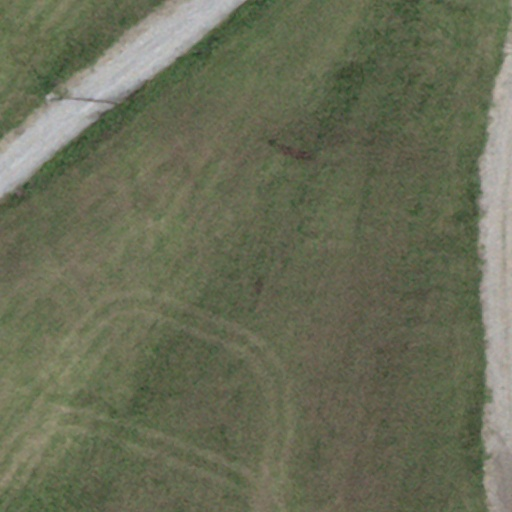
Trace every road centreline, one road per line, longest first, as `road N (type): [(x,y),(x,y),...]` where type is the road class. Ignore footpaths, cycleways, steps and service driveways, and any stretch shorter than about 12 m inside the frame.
road 1 (track): [(511,97),(498,248),(511,497)]
road 2 (track): [(0,171),(212,0)]
